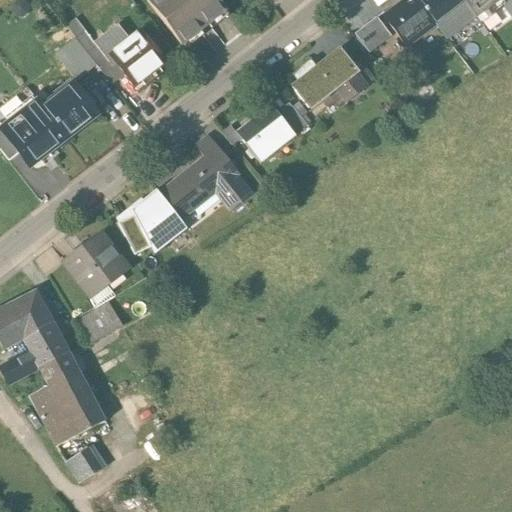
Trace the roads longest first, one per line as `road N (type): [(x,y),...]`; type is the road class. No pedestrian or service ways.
road 1 (residential): [(331,0),(0,258)]
road 2 (track): [(0,407),(83,511)]
